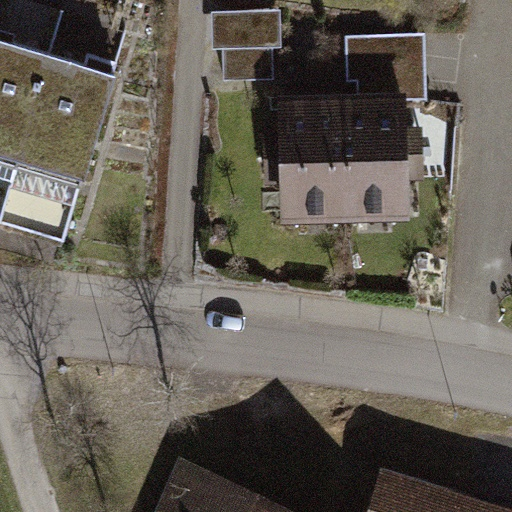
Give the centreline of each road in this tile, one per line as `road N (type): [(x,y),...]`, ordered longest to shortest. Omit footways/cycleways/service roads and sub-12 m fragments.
road 1 (residential): [(0,320),(384,361),(511,389)]
road 2 (track): [(45,511),(23,470),(8,395),(11,321)]
